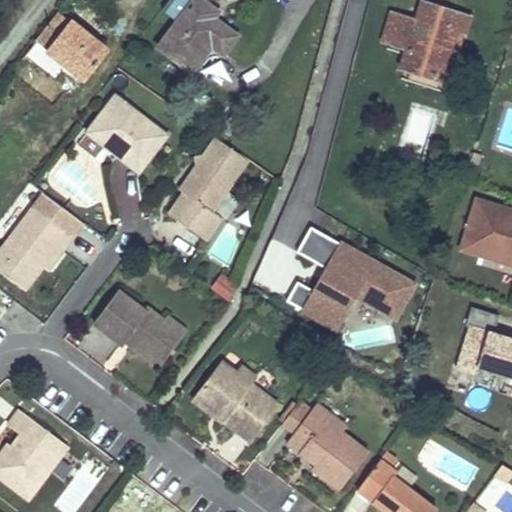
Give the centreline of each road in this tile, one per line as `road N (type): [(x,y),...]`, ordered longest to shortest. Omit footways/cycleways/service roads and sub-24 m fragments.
road 1 (residential): [(244,511),(52,368),(28,358),(0,367)]
road 2 (unknown): [(28,358),(135,222)]
